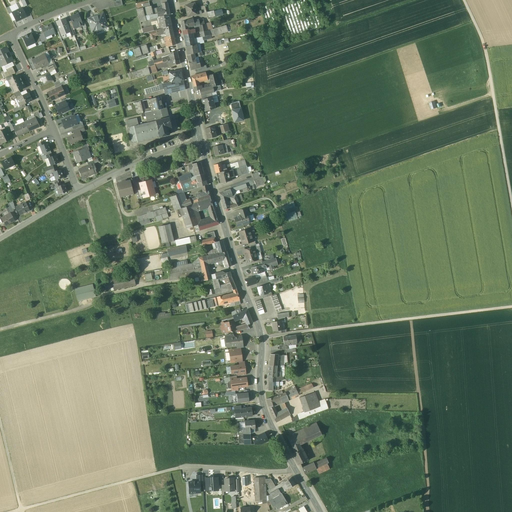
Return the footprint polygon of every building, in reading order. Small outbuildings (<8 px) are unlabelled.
[(316,9),(312,0),(285,0),(267,6),(271,18),(274,24),(316,9)] [(194,3),(185,5),(188,17),(197,15),(197,12),(194,3)] [(152,6),(137,9),(139,18),(140,17),(145,16),(154,14),(152,9),(152,6)] [(267,6),(261,8),(265,20),(271,18),(267,6)] [(13,12),(12,13),(17,22),(27,17),(22,7),(13,12)] [(157,9),(157,13),(158,17),(169,15),(170,14),(168,7),(163,8),(157,9)] [(316,9),(274,24),(280,43),(322,29),(316,9)] [(81,22),(78,14),(71,17),(72,20),(74,26),(78,25),(79,27),(82,26),(83,25),(81,22)] [(103,14),(93,18),(97,30),(103,28),(102,26),(106,24),(103,14)] [(169,15),(159,17),(161,29),(171,26),(169,15)] [(93,18),(89,19),(93,32),(97,30),(93,18)] [(64,19),(57,22),(59,29),(60,29),(62,35),(69,32),(70,32),(68,28),(67,24),(66,24),(64,19)] [(193,19),(186,21),(188,27),(194,26),(193,21),(193,19)] [(51,24),(42,28),(44,32),(46,37),(55,33),(51,24)] [(226,25),(209,30),(211,37),(228,32),(226,25)] [(171,26),(160,29),(161,33),(167,32),(168,37),(173,35),(173,36),(172,30),(172,29),(171,26)] [(206,31),(201,32),(202,37),(203,40),(211,38),(211,37),(209,30),(206,31)] [(46,37),(44,32),(38,35),(41,41),(41,42),(47,40),(46,37)] [(37,33),(32,36),(35,43),(36,44),(41,41),(38,35),(37,33)] [(188,34),(183,35),(185,46),(194,45),(193,39),(192,33),(188,34)] [(23,37),(27,46),(35,43),(32,36),(31,34),(29,35),(29,34),(25,36),(23,37)] [(173,35),(168,37),(164,38),(166,47),(175,45),(175,42),(174,41),(173,36),(173,35)] [(147,44),(133,49),(135,57),(149,53),(148,49),(147,44)] [(196,45),(187,47),(188,55),(198,53),(196,45)] [(6,47),(0,50),(0,61),(2,61),(4,65),(12,61),(13,61),(6,47)] [(176,51),(169,53),(170,56),(171,60),(174,59),(174,58),(178,57),(176,51)] [(52,62),(47,52),(42,55),(44,55),(48,63),(49,66),(52,64),(53,64),(52,62)] [(194,54),(187,56),(189,66),(196,65),(196,64),(194,54)] [(42,55),(33,60),(36,68),(40,66),(48,63),(44,55),(42,55)] [(178,57),(174,58),(174,59),(171,60),(171,62),(172,66),(179,64),(178,57)] [(12,61),(4,65),(6,69),(12,66),(12,67),(14,66),(12,61)] [(49,66),(46,67),(48,73),(55,70),(52,64),(49,66)] [(155,65),(147,67),(150,75),(158,72),(155,65)] [(12,66),(6,69),(7,71),(4,73),(6,77),(12,74),(15,73),(12,67),(12,66)] [(147,67),(127,73),(129,79),(138,77),(138,78),(150,75),(147,67)] [(181,70),(169,73),(171,82),(183,80),(181,70)] [(48,73),(40,76),(44,85),(52,81),(48,73)] [(201,73),(191,76),(194,87),(199,86),(198,82),(203,80),(201,73)] [(13,77),(9,79),(12,85),(22,81),(20,78),(21,77),(19,74),(13,77)] [(217,74),(210,75),(213,87),(220,85),(217,74)] [(171,82),(162,84),(164,89),(165,95),(180,91),(180,87),(184,86),(183,80),(171,82)] [(22,81),(12,85),(15,91),(15,92),(19,90),(25,87),(24,84),(23,84),(22,81)] [(159,85),(144,90),(145,95),(160,90),(159,85)] [(56,89),(48,92),(52,100),(60,97),(59,94),(63,92),(61,86),(56,89)] [(203,89),(202,86),(199,86),(200,90),(199,90),(200,95),(208,93),(207,88),(203,89)] [(113,97),(119,95),(117,88),(111,90),(113,97)] [(16,98),(14,99),(17,104),(18,103),(20,106),(24,104),(31,100),(30,97),(30,96),(28,92),(22,95),(16,98)] [(160,97),(150,99),(153,111),(163,109),(160,97)] [(212,97),(202,100),(203,106),(213,103),(212,97)] [(55,106),(59,115),(70,110),(66,101),(62,103),(55,106)] [(213,103),(203,106),(204,112),(215,109),(213,103)] [(243,120),(239,107),(231,109),(235,122),(243,120)] [(156,111),(145,113),(147,123),(155,121),(158,120),(156,111)] [(74,116),(62,121),(64,127),(66,128),(72,126),(77,124),(74,116)] [(35,118),(25,123),(29,131),(29,132),(40,127),(37,121),(36,118),(35,118)] [(136,118),(126,120),(127,128),(134,126),(138,125),(136,118)] [(158,120),(155,121),(159,137),(169,134),(168,130),(171,129),(169,118),(168,118),(163,119),(158,120)] [(138,125),(134,126),(138,142),(159,137),(155,121),(147,123),(138,125)] [(25,123),(24,122),(13,128),(14,130),(17,137),(29,131),(25,123)] [(82,122),(77,124),(72,126),(73,130),(83,126),(82,122)] [(229,131),(227,124),(220,126),(222,133),(229,131)] [(134,126),(127,128),(131,144),(138,142),(134,126)] [(214,126),(205,129),(207,139),(216,137),(214,126)] [(6,128),(0,131),(0,130),(0,141),(1,144),(11,139),(6,128)] [(80,132),(76,134),(75,133),(74,133),(75,135),(67,137),(70,145),(74,143),(83,139),(80,132)] [(50,151),(48,143),(44,144),(40,146),(43,154),(50,151)] [(220,145),(213,147),(215,156),(224,154),(222,147),(222,145),(220,145)] [(82,149),(73,152),(76,163),(87,159),(84,151),(83,149),(82,149)] [(52,156),(48,158),(51,166),(52,165),(59,163),(56,155),(52,156)] [(11,157),(1,162),(4,169),(14,164),(11,157)] [(200,162),(192,164),(188,165),(189,170),(193,169),(194,173),(195,175),(195,176),(204,174),(203,170),(203,168),(202,168),(200,162)] [(238,162),(226,165),(227,169),(226,169),(227,171),(240,168),(238,162)] [(221,163),(214,165),(216,173),(217,173),(223,171),(223,170),(221,165),(221,163)] [(88,166),(79,169),(82,178),(88,176),(94,173),(91,165),(88,166)] [(246,166),(240,168),(242,175),(248,173),(246,166)] [(227,171),(223,172),(223,171),(217,173),(220,184),(231,181),(230,178),(242,175),(240,168),(227,171)] [(57,170),(53,172),(56,180),(63,177),(60,169),(57,170)] [(194,173),(179,178),(180,181),(183,180),(195,175),(194,173)] [(204,174),(195,176),(197,178),(198,183),(202,181),(203,186),(207,185),(206,180),(204,174)] [(259,178),(260,179),(254,181),(256,187),(264,184),(262,177),(259,178)] [(180,181),(179,182),(182,189),(183,193),(202,186),(203,186),(202,181),(198,183),(197,178),(184,183),(183,180),(180,181)] [(143,198),(155,195),(152,180),(140,183),(141,190),(143,198)] [(129,181),(125,182),(125,181),(122,182),(122,183),(117,184),(120,197),(133,194),(129,181)] [(246,183),(233,188),(234,192),(247,187),(246,183)] [(61,185),(56,187),(59,194),(67,192),(64,184),(61,185)] [(208,188),(207,185),(203,186),(202,186),(203,193),(196,195),(197,198),(198,202),(210,198),(208,188)] [(232,196),(230,189),(223,192),(225,198),(226,198),(230,197),(232,196)] [(226,198),(225,198),(223,192),(219,193),(224,209),(228,208),(227,206),(226,203),(228,202),(226,198)] [(179,195),(171,198),(172,201),(175,210),(183,207),(182,203),(179,195)] [(235,195),(232,196),(230,197),(233,204),(236,203),(236,202),(238,201),(235,195)] [(197,198),(182,203),(183,207),(198,202),(197,198)] [(210,199),(197,203),(200,210),(208,207),(212,206),(210,199)] [(26,202),(16,207),(19,215),(30,210),(26,202)] [(10,203),(6,205),(7,207),(6,207),(9,213),(10,213),(14,211),(10,203)] [(197,203),(191,205),(192,205),(194,212),(200,210),(197,203)] [(191,205),(180,209),(187,228),(197,225),(198,225),(197,223),(198,223),(197,222),(194,212),(192,205),(191,205)] [(211,217),(197,222),(198,223),(197,223),(198,225),(197,225),(198,228),(199,230),(207,228),(218,224),(212,206),(208,207),(211,217)] [(286,214),(289,221),(297,219),(297,218),(296,213),(295,212),(286,214)] [(10,213),(9,213),(1,218),(6,225),(15,220),(10,213)] [(242,215),(235,218),(237,226),(248,223),(245,214),(242,215)] [(169,224),(159,227),(163,244),(169,242),(173,241),(169,224)] [(245,230),(239,232),(241,238),(251,235),(249,229),(245,230)] [(251,235),(241,238),(243,245),(249,243),(253,242),(251,235)] [(190,237),(175,241),(176,243),(176,246),(195,242),(197,242),(195,236),(190,237)] [(215,242),(217,249),(218,253),(225,251),(222,240),(215,242)] [(186,246),(167,250),(169,257),(187,253),(186,246)] [(251,248),(243,251),(245,257),(255,254),(254,248),(254,247),(251,248)] [(231,266),(226,251),(221,253),(211,256),(212,259),(214,262),(214,263),(222,260),(225,268),(226,267),(226,268),(231,266)] [(255,254),(245,257),(247,263),(256,260),(257,260),(255,254)] [(193,263),(167,268),(170,280),(198,275),(202,274),(199,262),(198,258),(193,263)] [(262,262),(261,262),(262,265),(261,265),(263,272),(270,270),(270,268),(273,267),(273,266),(277,265),(275,258),(274,258),(266,260),(262,262)] [(212,259),(199,262),(202,274),(210,272),(208,264),(214,262),(212,259)] [(261,265),(251,268),(253,275),(263,272),(261,265)] [(202,274),(198,275),(199,281),(204,281),(211,279),(210,276),(210,274),(210,272),(202,274)] [(134,275),(104,282),(107,292),(136,285),(134,275)] [(255,276),(244,280),(247,287),(256,284),(258,283),(255,276)] [(232,278),(226,281),(229,288),(230,290),(232,290),(236,289),(232,278)] [(93,284),(75,289),(78,301),(96,297),(93,284)] [(261,286),(257,287),(259,296),(268,293),(265,285),(261,286)] [(236,289),(232,290),(234,294),(222,297),(222,298),(223,304),(234,302),(239,300),(237,292),(236,289)] [(222,298),(216,299),(217,301),(214,302),(213,300),(205,302),(207,308),(223,304),(222,298)] [(207,308),(205,302),(186,306),(187,313),(207,308)] [(252,323),(247,310),(242,312),(244,317),(247,325),(252,323)] [(241,312),(233,316),(234,320),(244,317),(242,312),(241,312)] [(234,321),(223,323),(225,328),(226,328),(227,332),(236,330),(236,328),(234,321)] [(278,321),(272,322),(273,331),(282,330),(281,322),(281,321),(278,321)] [(296,335),(283,337),(284,345),(288,344),(288,346),(297,345),(296,338),(296,337),(296,335)] [(226,338),(225,339),(227,347),(236,346),(242,345),(241,336),(234,337),(226,338)] [(234,352),(229,352),(231,360),(234,359),(242,358),(241,351),(240,351),(234,352)] [(278,354),(270,354),(269,365),(275,365),(277,365),(277,361),(278,355),(278,354)] [(238,365),(230,366),(231,374),(237,373),(245,372),(244,365),(239,365),(238,365)] [(236,379),(230,380),(231,388),(237,388),(247,386),(246,378),(236,379)] [(313,387),(311,384),(296,390),(298,394),(313,387)] [(295,388),(285,393),(288,400),(298,394),(296,390),(295,388)] [(314,392),(299,398),(304,412),(320,407),(318,402),(314,392)] [(233,394),(234,403),(248,402),(249,402),(248,393),(235,394),(233,394)] [(281,394),(274,397),(275,402),(281,400),(283,406),(285,405),(284,402),(281,394)] [(274,397),(266,399),(268,407),(273,406),(276,405),(275,402),(274,397)] [(320,407),(304,412),(303,412),(305,418),(306,417),(306,416),(328,409),(324,399),(318,402),(320,407)] [(277,414),(273,416),(276,422),(290,415),(287,409),(285,405),(283,406),(285,410),(277,414)] [(273,406),(268,407),(273,416),(277,414),(273,406)] [(251,408),(242,409),(243,415),(243,417),(252,416),(251,408)] [(303,412),(298,414),(292,419),(293,422),(305,418),(303,412)] [(254,421),(244,421),(244,422),(245,429),(250,429),(255,428),(254,421)] [(316,423),(298,431),(300,436),(318,428),(316,423)] [(300,436),(289,441),(292,447),(299,444),(319,434),(321,433),(318,428),(300,436)] [(298,431),(287,437),(289,441),(300,436),(298,431)] [(265,433),(256,437),(260,445),(268,441),(265,433)] [(299,444),(292,447),(294,452),(292,453),(297,465),(307,461),(299,444)] [(327,458),(314,464),(314,463),(302,468),(304,474),(316,468),(328,463),(329,463),(327,458)] [(331,468),(328,463),(316,468),(318,473),(331,468)] [(214,478),(206,478),(207,491),(218,490),(218,485),(218,477),(214,478)] [(263,477),(254,478),(255,501),(264,500),(263,483),(263,477)] [(295,484),(291,477),(281,484),(285,490),(295,484)] [(233,478),(225,479),(225,486),(225,491),(226,491),(234,490),(233,478)] [(272,480),(267,483),(269,486),(268,486),(269,489),(268,490),(269,493),(278,488),(277,486),(275,487),(272,480)] [(197,482),(189,482),(189,493),(200,493),(200,484),(200,482),(197,482)] [(269,493),(273,499),(281,494),(278,488),(269,493)] [(281,494),(273,499),(270,501),(275,510),(287,503),(281,494)]
